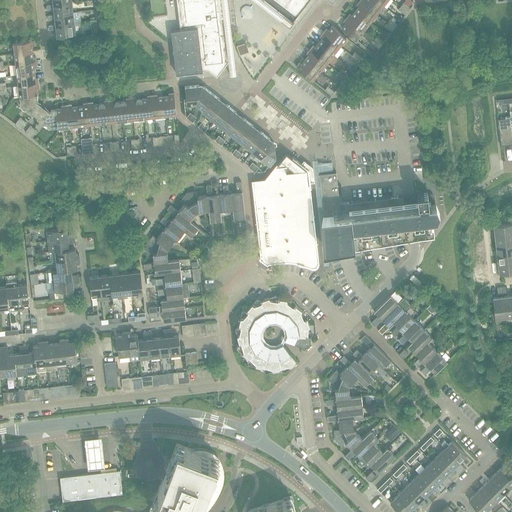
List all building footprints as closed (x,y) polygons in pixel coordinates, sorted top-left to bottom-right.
[(46,5),(47,9),(53,8),(53,6),(60,6),(60,3),(72,2),(71,0),(52,0),(53,4),(46,5)] [(146,0),(146,4),(142,4),(142,13),(160,12),(159,0),(146,0)] [(176,0),(180,29),(171,30),(171,31),(172,31),(173,41),(172,41),(173,41),(174,41),(175,51),(174,51),(174,52),(175,52),(176,62),(175,62),(175,63),(176,63),(177,72),(176,72),(176,73),(202,70),(207,69),(216,76),(228,61),(230,75),(221,0),(257,0),(290,25),(308,0),(176,0)] [(360,0),(359,2),(375,15),(381,7),(372,0),(360,0)] [(47,15),(48,19),(54,18),(54,16),(61,15),(61,13),(73,12),(72,2),(60,3),(60,6),(53,6),(53,8),(47,9),(54,9),(55,14),(47,15)] [(359,6),(354,11),(368,23),(375,15),(359,2),(357,5),(359,6)] [(404,2),(401,6),(408,11),(410,8),(404,2)] [(401,6),(398,9),(405,15),(408,11),(401,6)] [(350,14),(346,18),(362,31),(368,23),(354,11),(352,15),(350,14)] [(49,25),(49,29),(56,28),(55,26),(62,25),(62,23),(74,22),(73,12),(61,13),(61,15),(54,16),(54,18),(48,19),(55,19),(56,24),(49,25)] [(355,39),(362,31),(346,18),(343,22),(345,23),(341,28),(355,39)] [(390,19),(388,23),(394,28),(397,25),(390,19)] [(75,33),(74,22),(62,23),(62,25),(55,26),(56,28),(49,29),(49,30),(56,29),(57,37),(65,36),(64,34),(75,33)] [(388,23),(385,26),(392,31),(394,28),(388,23)] [(326,29),(323,33),(339,45),(346,37),(332,26),(328,30),(326,29)] [(322,38),(318,43),(332,54),(339,45),(323,33),(320,37),(322,38)] [(377,36),(374,40),(381,45),(384,42),(377,36)] [(13,42),(15,53),(33,51),(32,45),(34,45),(34,39),(13,42)] [(374,40),(371,43),(378,48),(381,45),(374,40)] [(313,46),(310,50),(325,62),(332,54),(318,43),(315,47),(313,46)] [(308,55),(305,60),(319,71),(325,62),(310,50),(306,54),(308,55)] [(15,53),(16,63),(36,61),(36,56),(33,56),(33,51),(15,53)] [(355,52),(352,55),(359,61),(361,57),(355,52)] [(352,55),(349,59),(356,64),(359,61),(352,55)] [(312,79),(319,71),(305,60),(301,64),(299,63),(296,67),(312,79)] [(16,63),(17,74),(35,72),(35,66),(37,66),(36,61),(16,63)] [(341,69),(338,73),(345,78),(348,74),(341,69)] [(17,74),(19,85),(39,82),(38,77),(36,78),(35,72),(17,74)] [(338,73),(336,76),(342,81),(345,78),(338,73)] [(19,85),(13,86),(14,97),(20,96),(38,93),(37,88),(40,87),(39,82),(19,85)] [(201,84),(185,86),(187,104),(196,103),(201,84)] [(201,84),(196,103),(203,109),(214,95),(201,84)] [(332,95),(334,91),(328,86),(325,90),(332,95)] [(34,113),(40,106),(33,101),(35,99),(39,99),(38,93),(20,96),(21,105),(33,115),(34,113)] [(169,96),(163,96),(165,114),(176,113),(174,93),(168,93),(169,96)] [(147,98),(142,99),(144,117),(154,115),(152,95),(147,96),(147,98)] [(157,95),(152,95),(154,115),(165,114),(163,96),(157,97),(157,95)] [(214,95),(203,109),(212,115),(223,101),(214,95)] [(136,97),(131,98),(133,118),(144,117),(142,99),(136,99),(136,97)] [(126,100),(120,101),(122,119),(133,118),(131,98),(126,98),(126,100)] [(114,99),(109,100),(112,120),(122,119),(120,101),(114,102),(114,99)] [(104,103),(99,103),(101,121),(112,120),(109,100),(104,100),(104,103)] [(223,101),(212,115),(220,122),(231,108),(223,101)] [(83,105),(77,106),(79,124),(90,122),(88,102),(83,103),(83,105)] [(93,102),(88,102),(90,122),(101,121),(99,103),(93,104),(93,102)] [(61,107),(56,108),(58,126),(69,125),(66,104),(61,105),(61,107)] [(71,104),(66,104),(69,125),(79,124),(77,106),(71,106),(71,104)] [(34,113),(38,116),(43,109),(40,106),(34,113)] [(49,127),(58,126),(56,108),(50,109),(51,112),(50,114),(43,109),(38,116),(36,117),(49,127)] [(231,108),(220,122),(229,129),(240,115),(231,108)] [(240,115),(229,129),(237,136),(248,122),(240,115)] [(22,129),(27,122),(20,117),(15,124),(22,129)] [(498,119),(501,145),(511,144),(511,136),(510,117),(505,117),(505,118),(498,119)] [(248,122),(237,136),(245,142),(256,128),(248,122)] [(32,137),(37,131),(30,125),(25,132),(32,137)] [(256,128),(245,142),(254,149),(265,135),(256,128)] [(265,135),(254,149),(262,156),(273,141),(265,135)] [(262,156),(261,157),(270,164),(276,157),(275,145),(273,144),(274,142),(273,141),(262,156)] [(318,263),(318,262),(310,186),(311,186),(310,182),(309,182),(308,169),(307,169),(307,168),(301,163),(292,156),(292,157),(286,152),(265,179),(253,180),(252,180),(261,256),(259,258),(267,264),(268,262),(283,261),(288,261),(290,261),(293,261),(295,262),(297,262),(297,263),(304,265),(304,264),(312,267),(313,267),(314,267),(315,267),(316,267),(317,266),(318,265),(318,264),(318,263)] [(336,171),(319,173),(324,215),(322,215),(325,247),(391,236),(416,233),(424,232),(424,233),(425,233),(426,233),(431,232),(431,233),(432,232),(433,231),(434,231),(434,228),(434,227),(435,226),(436,224),(437,224),(438,223),(438,222),(439,221),(439,220),(439,218),(439,216),(439,215),(437,210),(435,205),(435,204),(435,202),(435,198),(428,194),(427,195),(427,191),(417,192),(418,201),(411,202),(408,203),(405,203),(404,203),(403,196),(339,203),(336,171)] [(231,192),(233,209),(234,218),(245,216),(241,181),(236,182),(238,195),(233,195),(233,192),(231,192)] [(212,184),(206,185),(207,195),(209,209),(210,220),(221,219),(220,210),(219,210),(218,197),(213,197),(212,184)] [(224,193),(218,194),(218,197),(219,210),(220,210),(233,209),(231,192),(230,193),(229,184),(223,185),(224,193)] [(195,191),(187,192),(197,211),(209,209),(207,195),(195,196),(195,191)] [(186,201),(178,211),(190,220),(197,211),(187,192),(182,198),(186,201)] [(171,205),(167,209),(177,217),(174,221),(172,219),(172,220),(185,230),(191,235),(199,227),(190,220),(178,211),(171,205)] [(164,216),(161,221),(167,226),(163,230),(175,239),(176,241),(185,230),(172,220),(170,221),(164,216)] [(511,222),(494,224),(495,234),(511,232),(511,222)] [(46,230),(48,241),(74,238),(74,233),(67,234),(67,228),(46,230)] [(151,237),(146,243),(167,249),(175,239),(163,230),(155,240),(151,237)] [(511,232),(495,234),(497,244),(511,242),(511,232)] [(49,251),(54,250),(69,248),(68,243),(75,242),(74,238),(48,241),(49,251)] [(511,242),(497,244),(498,253),(511,251),(511,242)] [(167,249),(146,243),(147,250),(153,250),(154,262),(168,260),(167,249)] [(55,250),(56,260),(79,258),(79,253),(76,253),(75,248),(69,248),(54,250),(55,250)] [(511,251),(498,253),(499,263),(511,261),(511,251)] [(57,270),(71,269),(78,268),(77,262),(80,262),(79,258),(56,260),(57,270)] [(154,262),(144,263),(144,268),(158,267),(158,272),(164,272),(164,271),(180,270),(179,259),(168,260),(154,262)] [(511,271),(511,261),(499,263),(500,273),(511,271)] [(52,271),(53,281),(79,278),(78,273),(72,274),(71,269),(57,270),(52,271)] [(166,283),(166,285),(182,283),(180,270),(164,271),(164,272),(165,277),(157,278),(157,283),(166,283)] [(140,271),(129,273),(132,293),(137,293),(137,296),(142,295),(140,271)] [(37,273),(30,274),(31,284),(38,283),(37,273)] [(129,273),(119,274),(122,297),(126,297),(126,294),(132,293),(129,273)] [(119,274),(109,275),(111,296),(116,295),(117,298),(122,297),(119,274)] [(413,274),(410,278),(417,286),(421,282),(413,274)] [(109,275),(99,276),(102,300),(107,299),(106,296),(111,296),(109,275)] [(97,300),(102,300),(99,276),(89,277),(91,298),(96,297),(97,300)] [(79,283),(79,278),(53,281),(54,292),(74,289),(73,283),(79,283)] [(16,281),(6,282),(6,286),(9,307),(14,307),(14,309),(19,309),(16,285),(16,281)] [(167,293),(167,298),(167,299),(183,297),(182,283),(166,285),(166,288),(158,289),(158,294),(167,293)] [(27,284),(16,285),(19,309),(24,308),(24,306),(29,305),(27,284)] [(6,286),(0,286),(0,311),(4,311),(3,308),(9,307),(6,286)] [(413,288),(409,292),(412,296),(417,292),(413,288)] [(74,289),(54,292),(55,298),(74,296),(74,289)] [(374,311),(382,318),(397,303),(390,295),(374,311)] [(511,296),(511,295),(502,297),(505,317),(511,315),(511,296)] [(161,299),(162,310),(185,307),(183,297),(167,299),(167,298),(161,299)] [(260,299),(261,302),(268,321),(275,320),(278,300),(270,299),(269,297),(261,300),(260,299)] [(278,297),(278,300),(275,320),(281,323),(293,306),(287,301),(287,299),(279,298),(279,297),(278,297)] [(397,303),(382,318),(386,323),(389,326),(393,322),(393,321),(404,310),(410,304),(403,297),(397,303)] [(495,318),(505,317),(502,297),(493,298),(495,318)] [(246,309),(245,310),(248,312),(263,325),(268,321),(261,302),(254,304),(252,304),(246,310),(246,309)] [(293,306),(281,323),(285,328),(304,318),(301,312),(302,309),(295,304),(296,303),(295,303),(293,306)] [(435,310),(430,304),(427,308),(432,313),(435,310)] [(186,318),(185,307),(162,310),(163,321),(186,318)] [(401,329),(403,331),(414,320),(404,310),(393,321),(393,322),(397,325),(391,331),(395,335),(401,329)] [(138,315),(134,316),(135,320),(145,319),(144,312),(138,313),(138,315)] [(238,325),(238,326),(241,326),(260,331),(263,325),(248,312),(243,317),(240,317),(239,325),(238,325)] [(304,318),(285,328),(286,334),(307,335),(308,327),(309,325),(306,318),(307,318),(307,317),(304,318)] [(375,326),(381,320),(377,317),(371,322),(375,326)] [(408,337),(412,341),(424,330),(414,320),(403,331),(404,333),(398,339),(402,343),(408,337)] [(384,324),(378,330),(382,333),(388,327),(389,326),(386,323),(384,324)] [(240,334),(237,335),(239,343),(238,343),(238,344),(241,343),(261,337),(260,331),(241,326),(240,334)] [(172,329),(168,330),(171,356),(181,355),(178,335),(173,336),(172,329)] [(164,337),(158,337),(160,357),(171,356),(168,330),(163,330),(164,337)] [(408,345),(415,353),(427,341),(431,337),(424,330),(412,341),(408,345)] [(131,331),(127,332),(129,355),(130,360),(140,359),(139,354),(140,354),(138,339),(137,333),(132,334),(131,331)] [(130,360),(129,355),(127,332),(122,332),(123,335),(117,336),(119,356),(119,361),(130,360)] [(144,339),(138,339),(140,354),(139,354),(140,359),(150,358),(147,332),(143,333),(144,339)] [(152,332),(147,332),(150,358),(160,357),(158,337),(153,338),(152,332)] [(286,334),(284,339),(304,349),(310,345),(310,335),(307,335),(286,334)] [(367,344),(371,340),(365,335),(361,338),(367,344)] [(261,337),(241,343),(244,350),(243,352),(247,356),(248,358),(247,359),(248,360),(250,357),(264,343),(261,337)] [(67,338),(63,339),(66,362),(76,361),(75,357),(73,341),(68,341),(67,338)] [(59,342),(53,343),(56,363),(66,362),(63,339),(59,339),(59,342)] [(33,345),(33,352),(34,351),(35,365),(36,365),(36,370),(46,369),(43,341),(38,342),(38,345),(33,345)] [(47,341),(43,341),(46,369),(56,368),(56,363),(53,343),(47,344),(47,341)] [(423,360),(425,362),(436,351),(427,341),(415,353),(419,356),(419,357),(413,362),(417,366),(423,360)] [(264,343),(250,357),(255,362),(255,365),(263,367),(263,369),(264,366),(269,346),(264,343)] [(276,346),(276,347),(281,366),(288,365),(290,366),(296,361),(297,362),(298,361),(282,343),(276,346)] [(374,344),(366,352),(378,364),(382,368),(390,360),(374,344)] [(27,345),(23,346),(26,373),(37,371),(36,370),(36,365),(35,365),(34,351),(33,352),(28,352),(27,345)] [(7,346),(3,347),(6,375),(16,374),(14,354),(8,354),(7,346)] [(19,353),(14,354),(16,374),(26,373),(23,346),(18,347),(19,353)] [(269,346),(264,366),(271,368),(272,370),(280,369),(280,370),(281,370),(281,366),(276,347),(276,346),(269,346)] [(402,358),(407,352),(404,349),(398,354),(402,358)] [(357,350),(353,353),(359,359),(357,361),(369,373),(378,364),(366,352),(363,356),(357,350)] [(447,361),(436,351),(425,362),(427,364),(421,370),(425,374),(430,368),(435,373),(447,361)] [(344,356),(340,359),(347,366),(357,377),(365,385),(373,377),(369,373),(357,361),(355,359),(351,363),(344,356)] [(335,371),(328,378),(349,385),(357,377),(347,366),(338,375),(335,371)] [(183,372),(173,373),(174,384),(184,383),(183,372)] [(173,373),(162,375),(163,384),(168,384),(168,385),(174,384),(173,373)] [(162,375),(152,376),(153,387),(159,386),(159,385),(163,384),(162,375)] [(152,376),(142,377),(143,387),(148,386),(148,387),(153,387),(152,376)] [(142,377),(131,378),(133,389),(143,388),(143,387),(142,377)] [(123,390),(128,389),(133,388),(131,378),(121,379),(123,390)] [(349,385),(328,378),(329,387),(334,386),(336,398),(336,399),(350,397),(349,385)] [(80,394),(79,384),(69,385),(70,396),(80,394)] [(69,385),(59,386),(60,397),(70,396),(69,385)] [(58,386),(48,387),(50,398),(60,397),(58,386)] [(48,387),(38,388),(39,399),(50,398),(48,387)] [(38,388),(28,389),(30,400),(39,399),(38,388)] [(19,390),(20,401),(30,400),(28,389),(19,390)] [(14,391),(8,391),(9,402),(15,401),(20,401),(19,390),(14,391)] [(339,403),(340,409),(362,406),(361,395),(350,397),(336,399),(336,398),(325,400),(326,405),(339,403)] [(328,421),(338,420),(338,419),(353,417),(353,418),(363,417),(362,406),(340,409),(340,414),(327,416),(328,421)] [(360,456),(362,454),(378,438),(370,430),(362,438),(354,429),(353,418),(353,417),(338,419),(338,420),(339,432),(334,432),(335,438),(339,443),(343,440),(352,448),(344,455),(348,459),(356,452),(360,456)] [(393,425),(384,434),(390,441),(400,432),(393,425)] [(437,436),(443,431),(439,428),(434,433),(437,436)] [(430,436),(425,441),(429,445),(434,440),(430,436)] [(361,466),(363,463),(367,467),(387,448),(383,452),(374,443),(378,439),(378,438),(362,454),(363,456),(357,462),(361,466)] [(101,439),(84,441),(87,470),(104,468),(101,439)] [(429,445),(425,441),(420,447),(423,450),(429,445)] [(445,448),(459,462),(466,455),(452,441),(448,445),(444,441),(441,444),(445,448)] [(177,444),(152,507),(151,508),(150,509),(149,511),(148,511),(147,511),(126,511),(123,511),(121,510),(119,510),(117,509),(115,510),(113,510),(110,511),(108,511),(107,511),(106,511),(295,511),(290,497),(249,511),(196,511),(217,460),(177,444)] [(367,467),(371,464),(379,471),(395,456),(387,448),(367,467)] [(445,448),(438,455),(452,469),(459,462),(445,448)] [(417,450),(412,455),(415,458),(420,453),(417,450)] [(415,458),(412,455),(406,460),(410,463),(415,458)] [(438,455),(431,461),(445,476),(452,469),(438,455)] [(431,461),(424,468),(438,482),(445,476),(431,461)] [(398,468),(401,472),(406,467),(403,463),(398,468)] [(511,474),(503,466),(496,473),(510,487),(511,484),(511,474)] [(393,473),(396,477),(401,472),(398,468),(393,473)] [(424,468),(418,475),(431,489),(438,482),(424,468)] [(119,470),(60,477),(63,500),(122,494),(119,470)] [(369,481),(375,475),(371,471),(366,477),(369,481)] [(496,473),(489,479),(503,493),(510,487),(496,473)] [(418,475),(411,481),(425,495),(431,489),(418,475)] [(389,477),(384,482),(388,485),(393,480),(389,477)] [(489,479),(482,486),(496,500),(503,493),(489,479)] [(411,481),(404,488),(418,502),(425,495),(411,481)] [(377,489),(380,492),(388,485),(384,482),(377,489)] [(482,486),(476,493),(489,507),(496,500),(482,486)] [(404,488),(397,495),(411,509),(418,502),(404,488)] [(480,511),(484,511),(489,507),(476,493),(468,500),(480,511)] [(400,511),(407,511),(411,509),(397,495),(390,502),(400,511)]
